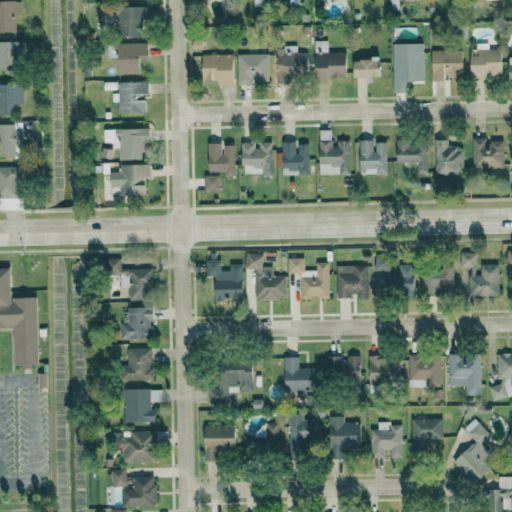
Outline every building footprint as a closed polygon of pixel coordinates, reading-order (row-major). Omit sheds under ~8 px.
[(0,32),(16,32),(16,17),(21,17),(21,1),(0,1),(0,32)] [(145,7),(116,8),(117,37),(146,37),(145,7)] [(0,41),(0,70),(18,71),(19,42),(0,41)] [(327,41),(315,41),(315,83),(329,83),(329,78),(346,78),(346,52),(327,53),(327,41)] [(147,59),(147,43),(117,43),(118,75),(139,74),(138,59),(147,59)] [(392,44),(393,93),(405,93),(405,81),(424,81),(423,44),(392,44)] [(471,81),(484,80),(484,75),(502,75),(501,49),(487,49),(486,46),(470,46),(471,81)] [(276,81),(308,80),(307,52),(296,53),(296,47),(276,47),(276,81)] [(431,80),(462,79),(462,50),(431,51),(431,80)] [(233,86),(233,54),(202,55),(202,81),(217,81),(217,86),(233,86)] [(237,54),(237,84),(268,83),(268,54),(237,54)] [(353,61),(354,78),(381,77),(380,60),(353,61)] [(118,114),(145,113),(144,96),(148,96),(147,82),(117,82),(117,93),(112,93),(112,102),(118,102),(118,114)] [(23,104),(23,84),(0,84),(0,115),(18,115),(17,104),(23,104)] [(0,124),(0,156),(14,156),(14,148),(23,147),(23,131),(15,131),(15,125),(0,124)] [(119,160),(141,160),(141,142),(149,142),(149,129),(103,130),(103,145),(119,145),(119,160)] [(318,174),(350,175),(350,141),(333,140),(333,130),(319,130),(318,174)] [(485,138),(472,138),(473,169),(504,168),(503,141),(486,142),(485,138)] [(386,174),(386,142),(374,143),(374,140),(359,141),(359,174),(386,174)] [(435,175),(462,175),(462,147),(448,148),(448,140),(435,140),(435,175)] [(416,174),(427,174),(427,142),(396,143),(396,164),(416,163),(416,174)] [(235,176),(234,143),(208,144),(208,172),(224,172),(224,176),(235,176)] [(276,152),(276,167),(282,167),(282,175),(309,175),(308,143),(281,143),(282,152),(276,152)] [(149,164),(119,165),(120,196),(145,195),(145,176),(149,176),(149,164)] [(0,167),(0,197),(26,197),(26,167),(0,167)] [(204,190),(219,191),(219,176),(204,175),(204,190)] [(0,209),(22,209),(22,198),(0,198),(0,209)] [(498,296),(498,264),(480,264),(480,275),(476,275),(476,253),(460,253),(460,268),(468,268),(468,296),(498,296)] [(261,254),(245,254),(245,269),(254,269),(254,300),(286,300),(286,276),(271,276),(271,267),(261,267),(261,254)] [(414,294),(414,264),(398,264),(399,273),(390,274),(389,256),(374,256),(375,295),(414,294)] [(328,262),(315,262),(315,271),(304,271),(303,258),(287,258),(287,273),(300,273),(300,299),(328,299),(328,262)] [(106,259),(106,275),(120,275),(120,288),(128,288),(128,301),(151,301),(151,269),(121,269),(121,259),(106,259)] [(214,277),(214,300),(242,300),(242,264),(229,264),(229,271),(220,271),(220,260),(205,260),(205,277),(214,277)] [(335,266),(336,298),(350,298),(350,297),(367,297),(367,266),(335,266)] [(422,294),(454,293),(453,267),(422,268),(422,294)] [(10,268),(0,268),(0,327),(12,328),(13,367),(38,367),(37,298),(11,299),(10,268)] [(127,308),(128,324),(120,324),(121,339),(152,339),(151,307),(127,308)] [(126,348),(127,364),(120,365),(120,381),(152,380),(151,348),(126,348)] [(511,353),(497,354),(497,385),(490,385),(490,399),(511,398),(511,386),(511,353)] [(439,386),(439,355),(408,355),(408,386),(439,386)] [(448,355),(449,386),(464,386),(465,396),(481,396),(480,355),(448,355)] [(359,356),(347,356),(347,357),(327,358),(327,383),(360,382),(359,356)] [(369,385),(398,384),(397,356),(368,357),(369,385)] [(283,358),(284,392),(295,392),(296,397),(306,397),(306,390),(314,390),(313,368),(298,369),(297,357),(283,358)] [(252,392),(252,361),(225,361),(225,377),(208,378),(208,405),(228,404),(228,392),(252,392)] [(149,389),(123,389),(124,423),(154,422),(154,410),(149,410),(149,389)] [(317,420),(302,420),(302,413),(286,413),(286,450),(305,450),(305,442),(317,442),(317,420)] [(343,416),(328,417),(330,457),(340,457),(340,447),(359,446),(359,422),(344,423),(343,416)] [(410,419),(411,452),(424,451),(423,440),(442,440),(441,418),(410,419)] [(451,463),(466,479),(468,477),(473,482),(496,461),(480,444),(489,435),(475,419),(468,426),(471,429),(467,433),(475,442),(451,463)] [(278,423),(263,423),(262,431),(254,431),(253,451),(278,451),(278,423)] [(369,430),(370,458),(387,458),(402,457),(401,423),(377,423),(377,430),(369,430)] [(219,460),(219,453),(234,453),(235,426),(203,426),(203,460),(219,460)] [(155,430),(130,431),(130,437),(120,438),(121,463),(155,462),(155,430)] [(155,506),(155,476),(126,477),(126,469),(112,470),(112,487),(120,487),(121,507),(155,506)] [(510,477),(498,477),(498,490),(483,490),(482,511),(507,511),(508,509),(501,509),(501,498),(510,498),(510,477)]
